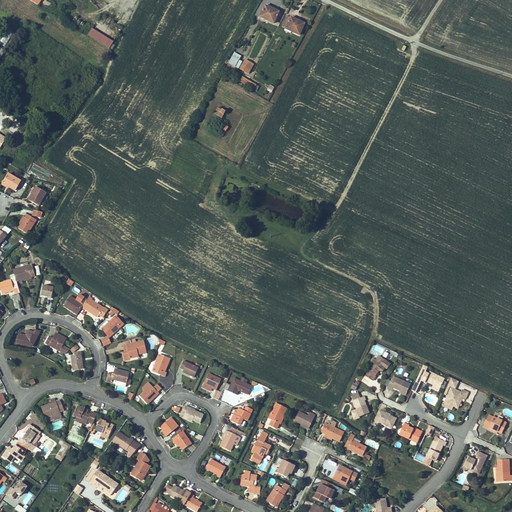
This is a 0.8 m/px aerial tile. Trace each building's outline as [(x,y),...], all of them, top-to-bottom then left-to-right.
[(265,5),(260,17),(273,23),(279,12),(265,5)] [(285,28),(290,18),(287,16),(282,27),(285,28)] [(285,28),(285,29),(299,35),(304,24),(291,17),(290,18),(285,28)] [(88,35),(109,48),(113,42),(92,29),(88,35)] [(239,58),(233,55),(227,66),(233,69),(239,58)] [(245,60),(240,69),(248,73),(253,65),(245,60)] [(256,85),(242,77),(240,81),(253,89),(256,85)] [(214,114),(221,118),(225,111),(222,109),(221,110),(218,108),(214,114)] [(9,187),(15,191),(21,181),(8,173),(3,181),(10,185),(9,187)] [(28,200),(39,206),(47,193),(36,187),(28,200)] [(20,225),(18,228),(28,234),(37,220),(27,214),(25,217),(20,225)] [(8,234),(10,230),(4,226),(2,230),(8,234)] [(35,276),(32,265),(13,270),(16,279),(16,282),(23,280),(31,277),(35,276)] [(0,283),(0,286),(2,294),(14,291),(15,294),(19,293),(16,282),(16,279),(0,283)] [(54,287),(43,285),(41,296),(52,298),(54,287)] [(73,312),(77,315),(82,307),(84,304),(87,299),(84,297),(80,294),(78,297),(76,299),(70,296),(64,306),(69,309),(70,308),(74,311),(73,312)] [(98,317),(99,315),(103,318),(108,310),(92,300),(92,299),(89,297),(87,299),(84,304),(82,307),(98,317)] [(105,326),(102,330),(109,338),(124,324),(116,316),(110,322),(111,323),(106,327),(105,326)] [(27,330),(26,335),(18,334),(16,343),(33,347),(41,331),(34,330),(34,331),(27,330)] [(45,343),(65,354),(70,350),(63,346),(66,339),(56,333),(53,338),(49,336),(45,343)] [(138,357),(137,355),(146,353),(144,341),(124,346),(125,353),(123,353),(125,361),(131,360),(130,358),(138,357)] [(71,356),(73,370),(84,369),(81,351),(75,352),(75,356),(71,356)] [(159,354),(152,372),(165,376),(166,373),(165,372),(170,359),(159,354)] [(371,367),(365,375),(373,381),(376,377),(375,376),(379,370),(380,371),(381,369),(383,370),(385,368),(387,369),(391,364),(379,356),(376,360),(371,367)] [(194,378),(199,367),(184,361),(180,368),(184,370),(183,372),(194,378)] [(111,383),(112,379),(127,383),(128,379),(129,373),(115,369),(113,374),(109,373),(107,382),(111,383)] [(412,391),(416,393),(421,381),(425,382),(425,381),(433,385),(440,388),(445,379),(426,370),(425,372),(421,370),(412,391)] [(221,379),(209,373),(204,383),(213,387),(212,389),(216,390),(221,379)] [(400,391),(406,394),(411,384),(393,376),(388,387),(392,389),(393,388),(400,391)] [(227,383),(224,389),(226,390),(237,395),(239,390),(248,394),(251,386),(246,384),(243,382),(245,379),(242,377),(240,381),(233,378),(230,384),(227,383)] [(459,381),(451,378),(448,385),(452,387),(453,385),(456,387),(459,381)] [(151,385),(149,383),(142,389),(144,391),(151,385)] [(204,383),(202,387),(211,391),(212,389),(213,387),(204,383)] [(144,391),(140,396),(148,404),(159,393),(151,385),(144,391)] [(453,406),(455,407),(457,402),(461,401),(459,398),(460,396),(463,398),(465,399),(468,392),(462,389),(461,392),(451,388),(444,402),(453,406)] [(358,393),(351,395),(357,409),(359,416),(369,413),(365,401),(366,400),(364,397),(360,398),(358,393)] [(45,418),(47,422),(62,416),(60,412),(64,410),(60,400),(56,401),(55,399),(48,401),(49,404),(41,407),(45,418)] [(442,406),(451,410),(453,406),(444,402),(443,402),(442,406)] [(269,425),(276,429),(279,424),(283,416),(287,408),(276,403),(268,418),(272,420),(269,425)] [(92,424),(97,414),(91,412),(90,415),(87,414),(88,410),(78,406),(73,416),(77,417),(74,424),(81,427),(83,423),(86,424),(87,422),(92,424)] [(192,422),(192,420),(200,423),(204,415),(195,411),(195,412),(189,409),(190,408),(185,406),(181,413),(185,414),(184,416),(188,418),(188,420),(192,422)] [(234,414),(230,421),(240,425),(243,419),(247,421),(252,410),(246,406),(244,410),(239,408),(236,415),(234,414)] [(388,423),(393,426),(396,418),(389,415),(388,417),(386,416),(387,414),(379,410),(375,420),(387,426),(388,423)] [(299,411),(294,421),(301,424),(309,428),(315,415),(309,412),(308,415),(299,411)] [(491,431),(492,429),(497,432),(501,434),(506,423),(488,415),(483,427),(491,431)] [(40,425),(42,424),(37,417),(34,419),(39,426),(40,425)] [(178,426),(171,418),(160,427),(163,430),(162,431),(166,436),(178,426)] [(106,422),(100,419),(95,429),(103,433),(101,436),(108,439),(114,425),(110,423),(109,425),(106,423),(106,422)] [(332,438),(340,442),(344,432),(334,427),(329,425),(325,423),(321,432),(325,434),(325,435),(332,438)] [(417,443),(421,434),(419,434),(420,432),(417,431),(408,427),(409,426),(404,423),(399,435),(412,441),(417,443)] [(38,434),(40,435),(41,432),(29,424),(24,433),(26,434),(23,439),(20,437),(18,441),(30,449),(32,451),(35,446),(33,445),(30,442),(35,434),(38,436),(38,434)] [(430,437),(435,427),(429,425),(425,434),(430,437)] [(241,434),(242,432),(231,427),(230,430),(240,435),(241,434)] [(223,440),(220,446),(230,451),(233,444),(236,446),(240,437),(226,430),(224,434),(225,435),(223,440)] [(130,439),(119,431),(112,441),(130,453),(128,455),(131,456),(141,445),(133,440),(134,440),(131,437),(130,439)] [(176,441),(179,445),(182,450),(191,444),(183,431),(182,432),(178,435),(172,439),(175,442),(176,441)] [(40,435),(38,434),(38,436),(35,434),(30,442),(33,445),(40,435)] [(344,447),(362,456),(366,447),(353,441),(355,436),(351,434),(344,447)] [(254,453),(258,455),(257,457),(262,459),(265,453),(266,450),(269,451),(271,446),(264,443),(266,438),(260,435),(258,441),(257,440),(251,452),(254,453)] [(426,457),(436,461),(438,455),(443,445),(444,446),(446,442),(439,439),(437,442),(434,441),(426,457)] [(15,445),(27,453),(30,449),(18,441),(15,445)] [(70,445),(64,442),(56,459),(62,461),(70,445)] [(7,451),(3,457),(11,462),(15,457),(21,461),(27,453),(15,445),(12,449),(10,453),(7,451)] [(416,452),(414,459),(423,462),(425,456),(416,452)] [(471,469),(470,470),(479,474),(487,456),(478,452),(475,460),(468,457),(464,466),(471,469)] [(150,467),(147,465),(149,460),(144,458),(146,455),(141,453),(137,459),(139,460),(131,474),(142,481),(150,467)] [(258,455),(254,453),(251,460),(260,464),(262,459),(257,457),(258,455)] [(226,467),(211,459),(206,468),(217,475),(216,476),(220,478),(226,467)] [(495,467),(496,478),(502,477),(503,481),(511,480),(511,475),(509,475),(509,469),(507,469),(507,467),(509,467),(509,459),(497,460),(497,467),(495,467)] [(100,463),(94,460),(91,465),(96,469),(100,463)] [(283,460),(277,473),(287,477),(289,473),(293,465),(283,460)] [(340,482),(346,485),(349,479),(354,481),(358,474),(339,465),(334,475),(341,479),(340,482)] [(328,469),(325,474),(331,478),(334,472),(328,469)] [(118,484),(98,471),(89,483),(95,488),(97,486),(101,490),(103,487),(111,493),(118,484)] [(241,479),(240,485),(249,486),(248,492),(254,493),(255,487),(256,485),(253,485),(254,480),(256,480),(257,475),(250,474),(250,472),(245,471),(244,475),(244,479),(241,479)] [(317,491),(314,497),(324,502),(326,497),(330,489),(331,489),(333,485),(324,480),(319,492),(317,491)] [(11,487),(6,495),(13,499),(16,494),(18,492),(20,493),(21,494),(27,486),(20,481),(14,490),(11,487)] [(274,489),(266,501),(275,507),(278,502),(279,503),(284,495),(283,495),(289,486),(285,483),(282,488),(279,487),(277,491),(274,489)] [(78,485),(73,491),(78,494),(83,488),(78,485)] [(343,490),(333,485),(331,489),(341,494),(343,490)] [(184,505),(191,494),(183,489),(182,490),(174,486),(172,488),(169,494),(180,501),(180,502),(184,505)] [(103,487),(101,490),(110,496),(111,493),(103,487)] [(336,491),(331,489),(330,489),(326,497),(332,499),(336,491)] [(21,501),(28,506),(36,496),(28,491),(21,501)] [(194,495),(191,494),(184,505),(196,511),(202,503),(193,498),(194,495)] [(391,511),(391,507),(387,508),(386,499),(376,500),(377,509),(375,511),(391,511)] [(152,511),(168,511),(162,509),(164,507),(157,503),(157,504),(152,511)] [(323,511),(317,509),(319,506),(313,503),(308,511),(323,511)]
